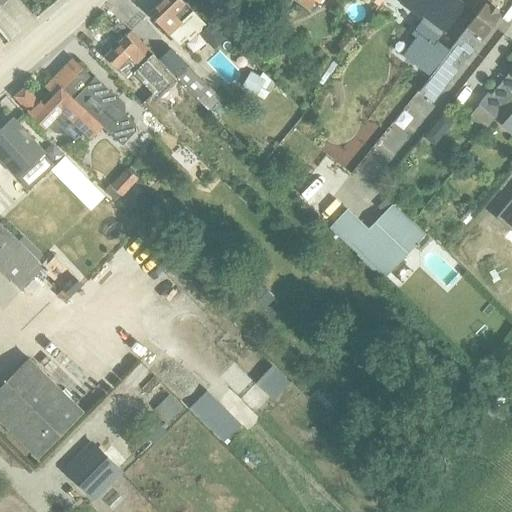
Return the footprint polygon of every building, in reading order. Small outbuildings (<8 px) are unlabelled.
[(181,0),(163,0),(149,14),(159,24),(157,27),(171,41),(172,39),(180,47),(186,40),(190,43),(199,33),(213,47),(224,37),(215,29),(210,24),(207,27),(181,0)] [(269,0),(266,5),(277,13),(285,1),(283,0),(269,0)] [(297,0),(296,1),(309,10),(315,1),(321,6),(325,0),(297,0)] [(455,0),(402,0),(400,4),(420,20),(409,35),(414,38),(401,56),(430,77),(450,50),(438,41),(463,6),(455,0)] [(418,93),(432,103),(500,16),(497,13),(499,11),(487,2),(450,50),(430,77),(418,93)] [(151,56),(153,54),(130,31),(104,57),(134,86),(146,73),(171,98),(182,86),(164,67),(162,68),(151,56)] [(346,33),(337,46),(346,52),(355,39),(346,32),(346,33)] [(221,98),(171,47),(158,60),(208,111),(221,98)] [(102,127),(122,146),(136,131),(135,123),(125,115),(125,105),(94,77),(92,78),(72,59),(51,80),(102,127)] [(323,85),(337,65),(328,59),(315,80),(323,85)] [(468,117),(486,132),(511,98),(511,69),(491,95),(488,93),(468,117)] [(251,71),(242,87),(257,96),(266,81),(251,71)] [(90,140),(102,127),(51,80),(45,87),(54,96),(43,106),(25,87),(13,97),(44,131),(46,129),(51,133),(62,133),(71,143),(78,136),(80,138),(84,134),(90,140)] [(511,111),(500,125),(511,134),(511,111)] [(0,128),(0,158),(17,178),(44,154),(14,121),(12,118),(0,128)] [(44,154),(17,178),(28,190),(55,166),(44,154)] [(126,168),(105,192),(115,201),(119,196),(121,197),(137,179),(136,178),(138,175),(131,168),(129,170),(126,168)] [(86,179),(79,187),(95,202),(102,194),(86,179)] [(511,202),(508,199),(492,218),(511,235),(511,202)] [(383,281),(425,235),(392,204),(368,229),(346,209),(329,228),(357,254),(355,255),(383,281)] [(191,215),(182,207),(171,219),(179,227),(191,215)] [(46,287),(56,277),(0,223),(0,271),(21,291),(35,277),(46,287)] [(460,246),(451,255),(483,287),(498,271),(484,258),(478,264),(472,258),(482,248),(467,233),(462,239),(458,244),(460,246)] [(124,260),(138,275),(153,262),(138,247),(124,260)] [(399,264),(392,274),(403,282),(410,272),(399,264)] [(275,299),(260,284),(249,295),(264,310),(275,299)] [(80,409),(71,399),(29,358),(0,386),(0,423),(38,461),(85,413),(80,409)] [(273,365),(255,383),(273,400),(290,382),(273,365)] [(195,374),(177,389),(185,399),(203,383),(195,374)] [(338,403),(320,386),(311,395),(328,412),(338,403)] [(207,390),(190,408),(224,443),(242,425),(207,390)] [(71,399),(80,409),(87,402),(77,392),(71,399)] [(169,394),(154,410),(168,424),(183,408),(169,394)] [(152,419),(141,432),(151,441),(163,429),(152,419)] [(61,470),(94,502),(124,472),(91,440),(61,470)] [(113,511),(124,501),(117,493),(106,504),(113,511)]
